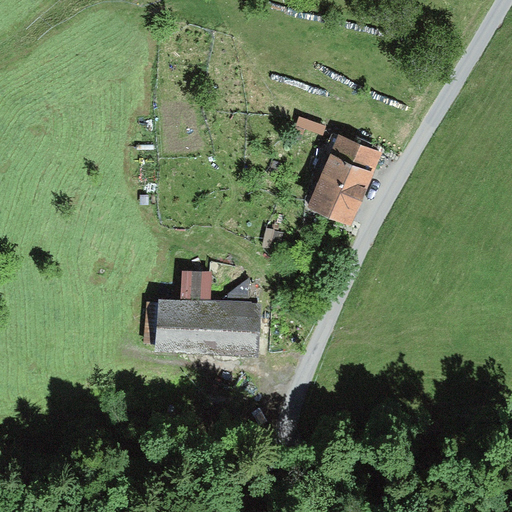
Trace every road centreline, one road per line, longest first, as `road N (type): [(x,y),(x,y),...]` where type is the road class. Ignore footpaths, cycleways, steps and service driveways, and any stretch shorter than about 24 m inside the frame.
road 1 (unclassified): [(199,511),(268,465),(387,202),(507,0)]
road 2 (track): [(160,240),(258,264),(275,381),(293,413)]
